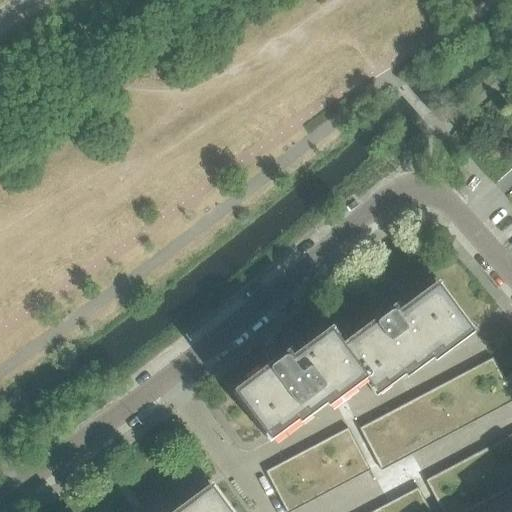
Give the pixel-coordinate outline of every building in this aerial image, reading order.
[(511,83),(509,86),(485,105),(511,139),(511,83)] [(471,330),(468,326),(439,287),(403,314),(398,308),(381,321),(397,342),(413,364),(416,367),(442,348),(444,351),(471,330)] [(413,364),(397,342),(381,321),(344,348),(365,376),(374,389),(385,381),(387,384),(413,364)] [(365,376),(344,348),(333,332),(296,359),(292,354),(275,366),(291,388),(307,410),(309,413),(335,394),(337,396),(365,376)] [(504,379),(493,359),(482,364),(493,385),(504,379)] [(493,385),(482,364),(472,370),(483,390),(493,385)] [(307,410),(291,388),(275,366),(237,394),(268,435),(279,426),(281,429),(307,410)] [(483,390),(472,370),(462,375),(473,396),(483,390)] [(473,396),(462,375),(452,381),(463,401),(473,396)] [(511,402),(511,395),(504,379),(493,385),(505,406),(511,402)] [(463,401),(452,381),(441,386),(452,407),(463,401)] [(505,406),(493,385),(483,390),(494,412),(505,406)] [(452,407),(441,386),(431,391),(442,412),(452,407)] [(494,412),(483,390),(473,396),(484,417),(494,412)] [(442,412),(431,391),(421,397),(432,417),(442,412)] [(484,417),(473,396),(463,401),(474,423),(484,417)] [(432,417),(421,397),(411,402),(421,423),(432,417)] [(474,423),(463,401),(452,407),(464,428),(474,423)] [(421,423),(411,402),(400,408),(411,428),(421,423)] [(464,428),(452,407),(442,412),(453,433),(464,428)] [(411,428),(400,408),(390,413),(401,434),(411,428)] [(453,433),(442,412),(432,417),(443,439),(453,433)] [(401,434),(390,413),(380,418),(391,439),(401,434)] [(443,439),(432,417),(421,423),(433,444),(443,439)] [(391,439),(380,418),(370,424),(380,444),(391,439)] [(433,444),(421,423),(411,428),(423,450),(433,444)] [(380,444),(370,424),(359,429),(370,450),(380,444)] [(423,450),(411,428),(401,434),(412,455),(423,450)] [(359,450),(348,429),(338,434),(349,455),(359,450)] [(349,455),(338,434),(328,440),(339,461),(349,455)] [(412,455),(401,434),(391,439),(402,460),(412,455)] [(511,462),(511,446),(508,438),(497,443),(508,464),(511,462)] [(402,460),(391,439),(380,444),(392,466),(402,460)] [(339,461),(328,440),(317,445),(328,466),(339,461)] [(508,464),(497,443),(487,449),(498,469),(508,464)] [(392,466),(380,444),(370,450),(382,471),(392,466)] [(328,466),(317,445),(307,451),(318,472),(328,466)] [(498,469),(487,449),(477,454),(488,475),(498,469)] [(370,471),(359,450),(349,455),(360,476),(370,471)] [(318,472),(307,451),(297,456),(308,477),(318,472)] [(488,475),(477,454),(467,460),(477,480),(488,475)] [(360,476),(349,455),(339,461),(350,482),(360,476)] [(308,477),(297,456),(286,462),(297,482),(308,477)] [(477,480),(467,460),(456,465),(467,486),(477,480)] [(350,482),(339,461),(328,466),(339,487),(350,482)] [(297,482),(286,462),(276,467),(287,488),(297,482)] [(511,489),(511,470),(508,464),(498,469),(509,491),(511,489)] [(467,486),(456,465),(446,471),(457,491),(467,486)] [(339,487),(328,466),(318,472),(329,493),(339,487)] [(287,488),(276,467),(266,472),(277,493),(287,488)] [(509,491),(498,469),(488,475),(499,496),(509,491)] [(457,491),(446,471),(436,476),(447,496),(457,491)] [(329,493),(318,472),(308,477),(319,498),(329,493)] [(499,496),(488,475),(477,480),(489,502),(499,496)] [(447,496),(436,476),(426,481),(436,502),(447,496)] [(319,498),(308,477),(297,482),(308,504),(319,498)] [(489,502),(477,480),(467,486),(479,507),(489,502)] [(308,504),(297,482),(287,488),(298,509),(308,504)] [(469,511),(479,507),(467,486),(457,491),(468,511),(469,511)] [(230,511),(213,488),(180,511),(230,511)] [(292,511),(298,509),(287,488),(277,493),(286,511),(292,511)] [(424,511),(429,510),(423,497),(418,488),(408,494),(417,511),(424,511)] [(468,511),(457,491),(447,496),(454,511),(468,511)] [(417,511),(408,494),(398,499),(404,511),(417,511)] [(454,511),(447,496),(436,502),(441,511),(454,511)] [(404,511),(398,499),(388,505),(391,511),(404,511)]
